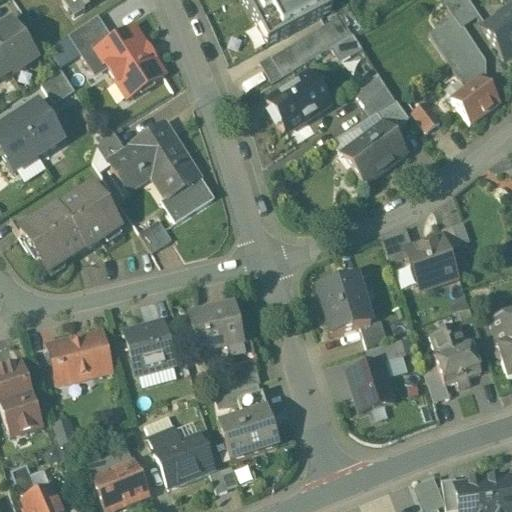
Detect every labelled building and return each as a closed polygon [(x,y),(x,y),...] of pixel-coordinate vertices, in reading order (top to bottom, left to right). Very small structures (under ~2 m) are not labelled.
[(63,0),(61,1),(73,18),(89,7),(84,0),(63,0)] [(255,0),(275,38),(333,7),(329,0),(255,0)] [(463,0),(455,0),(445,6),(454,19),(460,28),(475,18),(463,0)] [(511,8),(481,30),(504,64),(511,58),(511,8)] [(338,17),(270,60),(282,79),(329,50),(350,37),(338,17)] [(96,18),(67,39),(87,70),(100,61),(95,53),(112,42),(96,18)] [(454,19),(428,37),(465,91),(479,81),(482,79),(482,63),(472,64),(472,49),(461,49),(461,30),(460,28),(454,19)] [(10,25),(0,31),(0,81),(9,75),(11,79),(35,62),(10,25)] [(112,42),(95,53),(100,61),(116,85),(122,81),(133,97),(163,77),(131,29),(112,42)] [(350,37),(329,50),(338,65),(361,51),(351,36),(350,37)] [(270,59),(258,66),(271,86),(282,79),(270,60),(270,59)] [(59,73),(38,86),(52,108),(73,95),(59,73)] [(307,74),(296,82),(297,84),(265,103),(285,136),(329,109),(307,74)] [(377,77),(351,93),(370,119),(375,116),(394,104),(377,77)] [(465,91),(450,103),(468,127),(483,116),(481,113),(495,102),(479,81),(465,91)] [(394,104),(375,116),(382,125),(389,134),(406,120),(394,104)] [(424,106),(411,116),(425,135),(438,125),(424,106)] [(36,107),(12,123),(36,160),(61,144),(36,107)] [(12,123),(0,130),(0,157),(12,176),(36,160),(12,123)] [(382,125),(339,157),(363,188),(406,156),(389,134),(382,125)] [(177,150),(163,128),(146,139),(149,143),(135,152),(134,151),(126,156),(108,167),(122,188),(138,178),(140,180),(143,178),(141,176),(149,171),(168,201),(165,203),(166,204),(198,183),(197,182),(194,184),(174,152),(177,150)] [(112,135),(103,141),(96,152),(106,168),(108,167),(126,156),(112,135)] [(198,183),(166,204),(161,207),(174,228),(211,204),(198,183)] [(90,192),(58,212),(57,210),(20,234),(19,233),(18,233),(47,277),(48,276),(46,274),(82,252),(84,255),(85,254),(84,253),(116,232),(117,234),(118,233),(91,191),(90,189),(89,190),(90,192)] [(158,224),(137,237),(150,257),(171,244),(158,224)] [(451,229),(440,233),(442,240),(448,255),(459,251),(451,229)] [(404,232),(380,244),(387,266),(406,260),(404,253),(411,251),(404,232)] [(411,251),(404,253),(406,260),(410,270),(414,269),(422,292),(456,279),(448,255),(442,240),(411,251)] [(355,280),(316,291),(330,339),(358,331),(369,327),(355,280)] [(241,346),(232,309),(186,320),(195,358),(223,352),(227,371),(253,365),(248,344),(241,346)] [(511,317),(488,324),(496,352),(496,353),(493,357),(495,362),(499,364),(500,364),(506,383),(511,381),(511,317)] [(369,327),(358,331),(365,353),(386,346),(379,324),(369,327)] [(160,325),(122,336),(134,380),(172,369),(171,364),(161,330),(160,325)] [(173,327),(161,330),(171,364),(183,361),(173,327)] [(457,330),(428,340),(435,359),(432,360),(436,371),(444,391),(444,390),(455,386),(458,394),(469,390),(466,382),(480,377),(468,347),(464,348),(457,330)] [(96,338),(51,349),(59,384),(105,373),(96,338)] [(253,365),(227,371),(229,378),(221,380),(225,396),(256,387),(258,386),(253,365)] [(22,370),(14,366),(0,370),(0,413),(8,438),(10,438),(10,440),(35,432),(34,430),(40,428),(32,403),(22,370)] [(382,367),(347,378),(358,418),(393,407),(382,367)] [(436,371),(423,376),(432,406),(448,402),(444,391),(436,371)] [(256,387),(225,396),(229,410),(237,407),(236,405),(260,398),(256,387)] [(260,398),(236,405),(237,407),(241,421),(265,413),(260,398)] [(241,421),(217,429),(228,464),(276,449),(265,413),(241,421)] [(172,419),(143,431),(147,440),(170,430),(171,433),(176,430),(172,419)] [(66,424),(53,428),(61,452),(74,448),(66,424)] [(176,430),(171,433),(170,430),(147,440),(155,458),(153,459),(167,492),(207,476),(211,474),(190,425),(176,430)] [(111,476),(90,485),(100,511),(119,511),(147,501),(133,467),(132,467),(125,450),(103,458),(111,476)] [(25,471),(11,477),(13,484),(27,478),(25,471)] [(218,472),(207,476),(214,498),(226,494),(218,472)] [(59,511),(50,490),(34,497),(27,478),(13,484),(19,503),(22,511),(59,511)] [(509,481),(488,484),(488,482),(482,483),(485,511),(511,511),(511,490),(511,480),(509,481)] [(454,483),(440,485),(443,511),(456,511),(453,489),(454,488),(454,483)] [(454,488),(453,489),(456,511),(485,511),(482,483),(475,483),(475,485),(454,488)]
